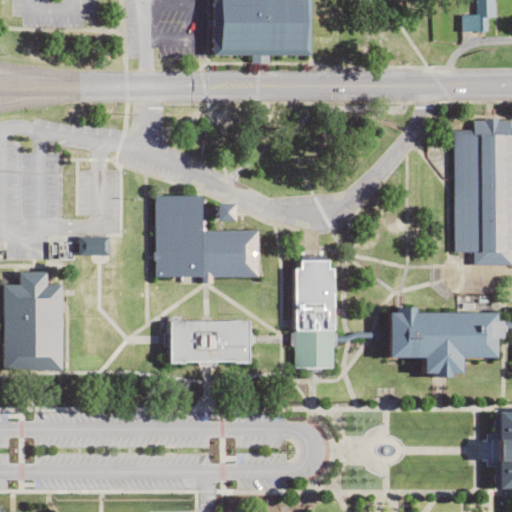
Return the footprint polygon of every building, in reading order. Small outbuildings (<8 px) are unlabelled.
[(211,0),(212,55),(306,54),(305,0),(211,0)] [(473,0),(474,15),(459,15),(459,31),(485,31),(484,18),(492,17),(492,0),(473,0)] [(508,127),(511,127),(511,250),(509,250),(509,263),(471,263),(471,250),(451,250),(451,127),(470,127),(470,118),(508,118),(508,127)] [(151,193),(198,193),(198,227),(256,227),(256,274),(151,274),(151,193)] [(298,266),(298,257),(325,257),(325,266),(330,266),(330,366),(292,367),(292,341),(292,337),(292,266),(298,266)] [(58,281),(59,368),(0,368),(0,281),(15,281),(15,269),(43,269),(43,281),(58,281)] [(386,309),(495,309),(495,353),(459,353),(459,370),(449,370),(422,370),(422,353),(386,353),(386,331),(386,309)] [(167,318),(218,318),(247,318),(247,360),(167,360),(167,340),(167,318)] [(498,408),(511,408),(511,487),(498,487),(498,449),(498,408)]
